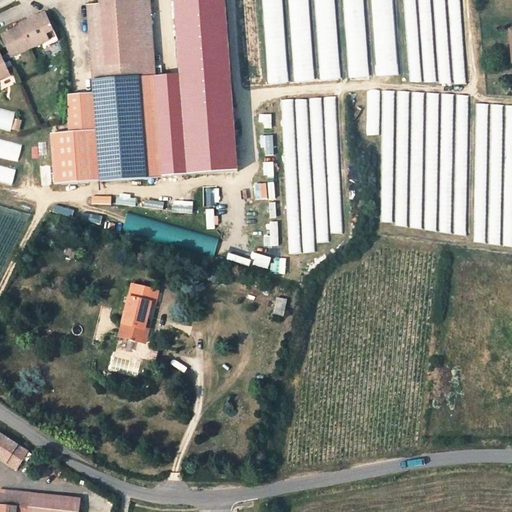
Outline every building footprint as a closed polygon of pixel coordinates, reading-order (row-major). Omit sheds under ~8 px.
[(77,0),(89,69),(152,59),(142,0),(77,0)] [(403,0),(408,84),(465,81),(459,0),(403,0)] [(0,74),(4,73),(0,65),(0,56),(49,33),(35,6),(9,19),(11,25),(0,30),(0,49),(0,50),(0,74)] [(511,46),(502,48),(505,79),(511,78),(511,46)] [(168,159),(152,59),(89,69),(91,82),(105,169),(168,159)] [(105,169),(91,82),(64,86),(70,123),(52,126),(61,176),(105,169)] [(511,248),(511,105),(476,104),(474,140),(467,140),(469,94),(368,90),(366,135),(383,135),(379,227),(469,231),(468,247),(511,248)] [(16,118),(10,116),(8,126),(14,128),(16,118)] [(129,283),(103,275),(85,341),(122,352),(125,337),(115,334),(118,321),(113,319),(121,293),(127,294),(129,283)] [(0,457),(10,464),(22,445),(0,430),(0,457)] [(0,485),(0,500),(11,502),(10,511),(71,511),(74,494),(0,485)] [(0,511),(10,511),(11,502),(0,500),(0,511)]
